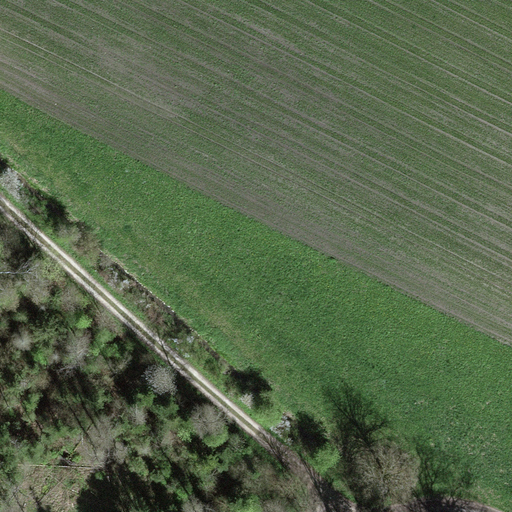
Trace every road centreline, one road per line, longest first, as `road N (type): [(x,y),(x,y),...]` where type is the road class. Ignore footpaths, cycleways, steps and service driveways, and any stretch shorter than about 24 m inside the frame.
road 1 (track): [(340,511),(0,202)]
road 2 (track): [(478,511),(434,504),(351,511)]
